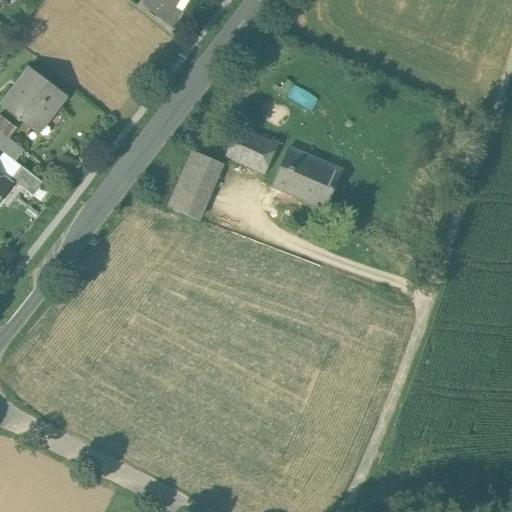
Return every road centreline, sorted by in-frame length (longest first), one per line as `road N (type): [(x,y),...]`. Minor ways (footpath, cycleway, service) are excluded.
road 1 (tertiary): [(0,340),(258,0)]
road 2 (residential): [(193,511),(0,414)]
